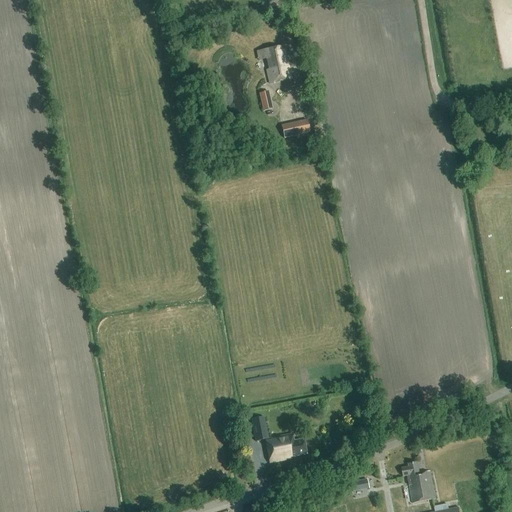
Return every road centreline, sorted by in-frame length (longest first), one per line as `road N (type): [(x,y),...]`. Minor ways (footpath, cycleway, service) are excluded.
road 1 (unclassified): [(195,511),(511,390)]
road 2 (track): [(511,101),(443,101),(421,0)]
road 3 (track): [(293,0),(177,25),(164,20),(157,0)]
